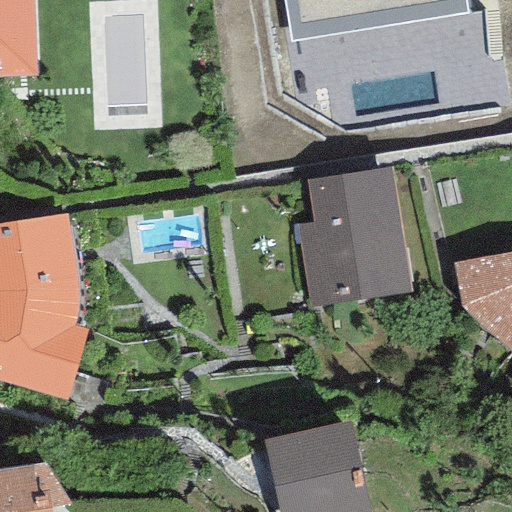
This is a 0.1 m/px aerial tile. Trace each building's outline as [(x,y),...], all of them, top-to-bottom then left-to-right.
[(0,0),(0,77),(34,75),(31,0),(0,0)] [(283,0),(291,40),(467,11),(464,0),(283,0)] [(392,167),(308,180),(315,224),(297,227),(310,309),(413,293),(392,167)] [(67,215),(0,224),(0,381),(64,400),(88,330),(73,326),(77,279),(67,215)] [(461,305),(511,353),(511,252),(453,264),(461,305)] [(370,511),(351,422),(264,442),(279,511),(370,511)] [(46,464),(33,466),(36,496),(49,494),(51,508),(70,504),(46,464)] [(33,466),(0,470),(0,511),(51,511),(51,508),(49,494),(36,496),(33,466)]
